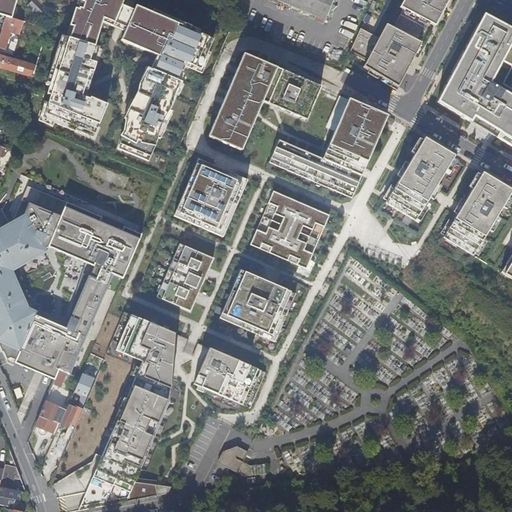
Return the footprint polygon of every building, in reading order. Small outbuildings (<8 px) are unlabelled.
[(0,0),(0,12),(62,34),(40,117),(95,141),(108,106),(82,97),(102,22),(124,31),(119,42),(151,57),(116,147),(149,159),(183,68),(200,76),(214,42),(126,0),(0,0)] [(276,0),(324,19),(332,0),(276,0)] [(402,0),(398,7),(402,9),(392,28),(385,24),(378,38),(360,27),(349,51),(365,61),(362,66),(396,86),(420,42),(418,41),(428,22),(433,25),(446,0),(402,0)] [(511,28),(484,13),(437,102),(471,122),(474,117),(499,132),(496,137),(511,146),(511,89),(503,84),(511,66),(511,28)] [(11,33),(15,20),(5,17),(0,35),(0,48),(3,49),(8,32),(11,33)] [(206,136),(239,151),(261,101),(262,98),(267,101),(266,104),(304,121),(318,87),(241,53),(206,136)] [(36,67),(0,55),(0,68),(33,78),(36,67)] [(346,99),(338,95),(324,127),(333,130),(346,99)] [(321,158),(277,140),(267,162),(350,198),(386,115),(347,98),(346,99),(333,130),(321,158)] [(474,117),(471,122),(496,137),(499,132),(474,117)] [(452,155),(422,138),(384,202),(414,220),(452,155)] [(245,180),(196,159),(185,184),(190,186),(187,193),(182,191),(174,212),(181,215),(179,219),(197,227),(199,222),(206,225),(204,229),(214,234),(216,229),(223,232),(232,212),(227,210),(230,203),(234,205),(245,180)] [(511,190),(480,172),(442,238),(472,255),(511,190)] [(8,363),(13,365),(14,364),(27,335),(30,327),(34,317),(36,314),(27,310),(10,272),(44,252),(43,250),(48,248),(66,203),(27,187),(14,219),(15,222),(0,230),(0,348),(2,353),(3,352),(8,363)] [(248,245),(304,269),(327,215),(271,191),(248,245)] [(141,235),(66,203),(48,248),(93,267),(89,277),(70,319),(65,330),(34,317),(30,327),(27,335),(14,364),(53,382),(58,370),(71,375),(75,367),(114,275),(122,279),(141,235)] [(188,311),(211,258),(177,244),(154,297),(188,311)] [(511,250),(499,273),(511,280),(511,250)] [(294,293),(238,270),(217,318),(273,342),(294,293)] [(175,329),(132,310),(117,346),(144,357),(77,511),(168,492),(172,485),(136,475),(170,397),(175,329)] [(261,366),(209,343),(193,380),(246,402),(261,366)] [(86,396),(74,390),(72,397),(77,399),(76,402),(77,403),(74,408),(68,405),(60,424),(69,428),(66,435),(69,436),(86,396)] [(41,428),(45,430),(52,433),(57,423),(52,421),(58,407),(45,401),(35,425),(41,428)] [(19,475),(8,447),(4,464),(0,483),(0,486),(16,490),(16,489),(10,488),(12,477),(13,474),(19,475)] [(246,453),(235,447),(222,453),(216,462),(238,474),(243,476),(249,475),(248,466),(241,463),(246,453)] [(263,464),(248,466),(249,475),(264,473),(263,464)] [(52,487),(60,500),(81,487),(73,474),(52,487)] [(14,500),(16,490),(0,486),(0,505),(12,508),(14,500)]
